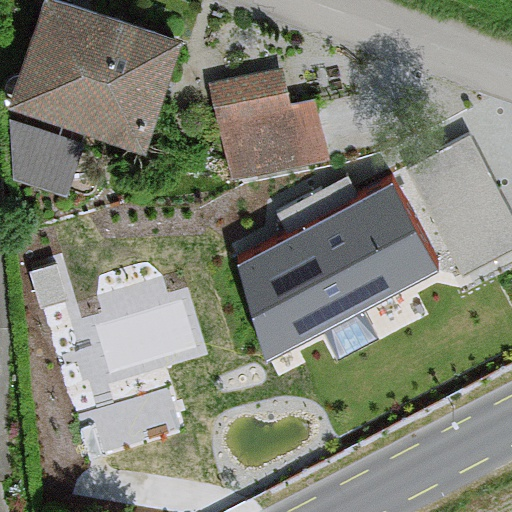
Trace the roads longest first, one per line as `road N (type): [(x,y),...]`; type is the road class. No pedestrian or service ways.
road 1 (residential): [(511,65),(318,0)]
road 2 (secondary): [(511,422),(340,511)]
